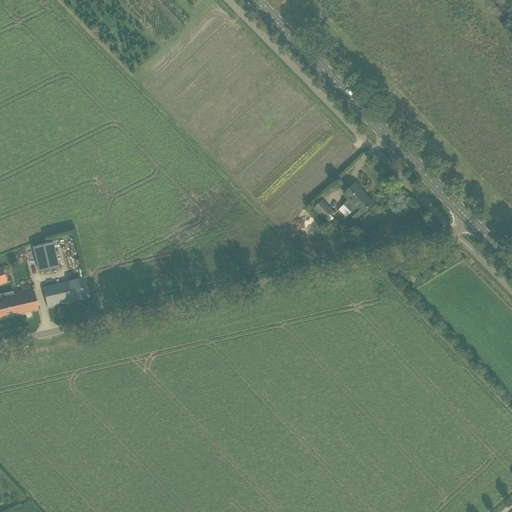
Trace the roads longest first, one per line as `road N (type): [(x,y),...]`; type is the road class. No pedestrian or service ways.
road 1 (unclassified): [(0,344),(479,231)]
road 2 (secondary): [(479,231),(253,0)]
